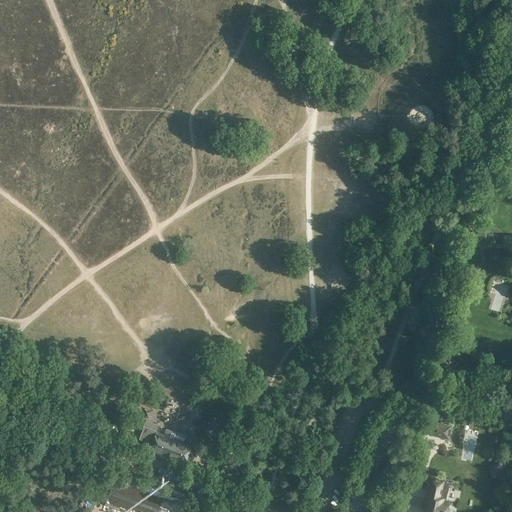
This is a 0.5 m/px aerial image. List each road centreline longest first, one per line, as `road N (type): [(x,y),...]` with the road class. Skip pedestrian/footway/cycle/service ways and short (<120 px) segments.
road 1 (track): [(511,74),(463,180),(296,442),(270,511)]
road 2 (track): [(373,398),(433,275),(432,230)]
